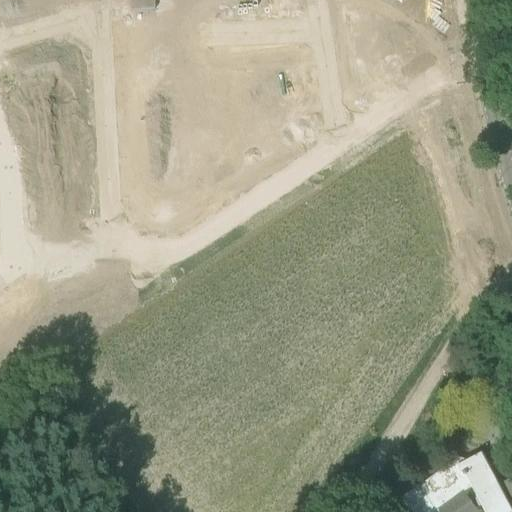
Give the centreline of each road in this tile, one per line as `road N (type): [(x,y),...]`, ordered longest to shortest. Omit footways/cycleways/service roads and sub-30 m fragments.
road 1 (residential): [(115,242),(176,237),(481,49)]
road 2 (residential): [(115,242),(101,8),(0,43)]
road 3 (track): [(340,511),(487,299),(511,281)]
road 4 (tertiary): [(511,190),(481,49)]
